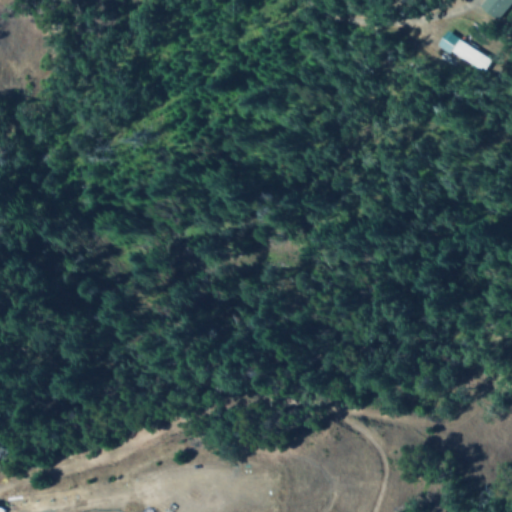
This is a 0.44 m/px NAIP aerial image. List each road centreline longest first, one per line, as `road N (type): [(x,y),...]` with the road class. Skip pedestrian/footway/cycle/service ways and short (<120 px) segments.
road 1 (track): [(0,490),(233,405),(321,403),(402,419)]
road 2 (residential): [(303,0),(351,24),(402,26),(470,10),(479,0)]
